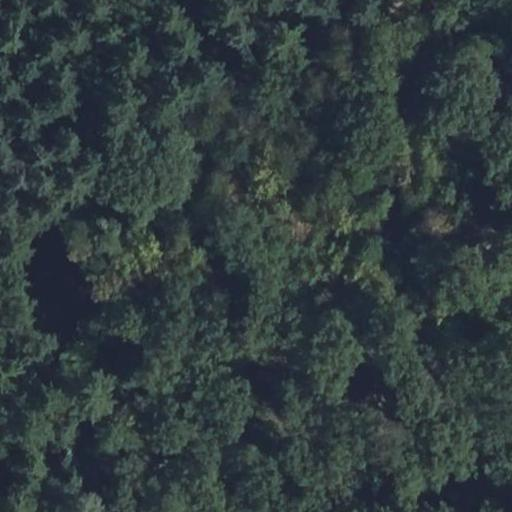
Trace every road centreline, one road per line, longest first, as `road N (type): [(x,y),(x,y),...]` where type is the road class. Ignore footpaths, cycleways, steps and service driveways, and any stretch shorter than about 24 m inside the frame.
road 1 (track): [(0,252),(99,156),(197,85),(264,45),(363,7),(421,0)]
road 2 (track): [(511,345),(462,353),(368,396),(302,462),(269,511)]
